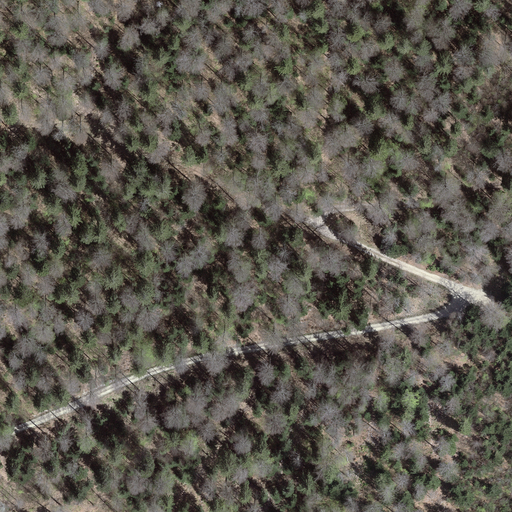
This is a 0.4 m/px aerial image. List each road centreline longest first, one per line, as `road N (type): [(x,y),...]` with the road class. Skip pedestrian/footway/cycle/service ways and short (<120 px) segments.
road 1 (track): [(306,220),(451,287),(457,307),(186,363),(0,433)]
road 2 (track): [(0,118),(100,133),(306,220)]
